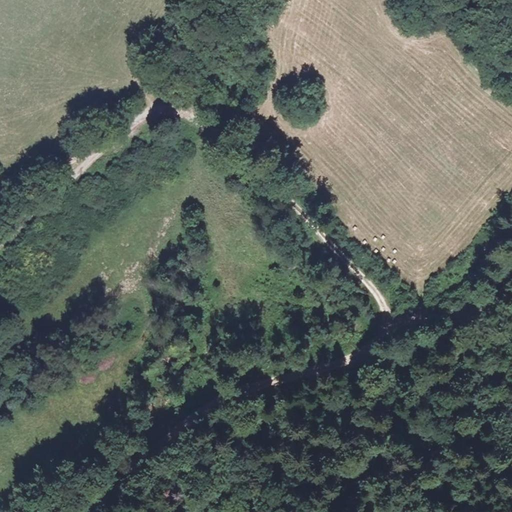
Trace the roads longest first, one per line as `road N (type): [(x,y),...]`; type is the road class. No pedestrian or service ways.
road 1 (track): [(83,511),(131,464),(192,423),(368,340)]
road 2 (track): [(368,340),(379,321),(376,298),(209,129),(176,113)]
road 3 (track): [(150,118),(0,256)]
road 4 (track): [(368,340),(511,249)]
road 5 (track): [(150,118),(56,162),(0,172)]
